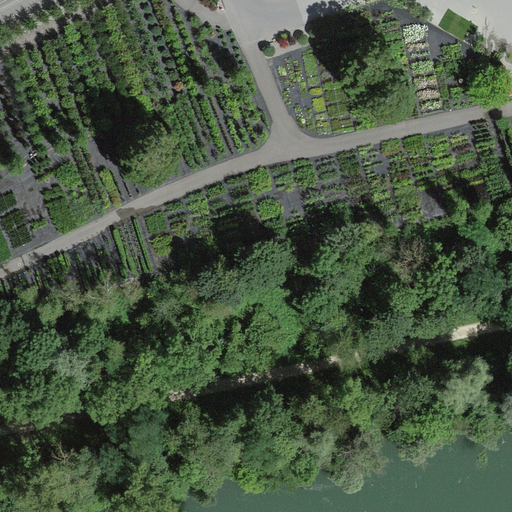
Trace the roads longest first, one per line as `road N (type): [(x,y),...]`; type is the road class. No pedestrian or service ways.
road 1 (track): [(511,321),(0,430)]
road 2 (track): [(246,14),(294,151)]
